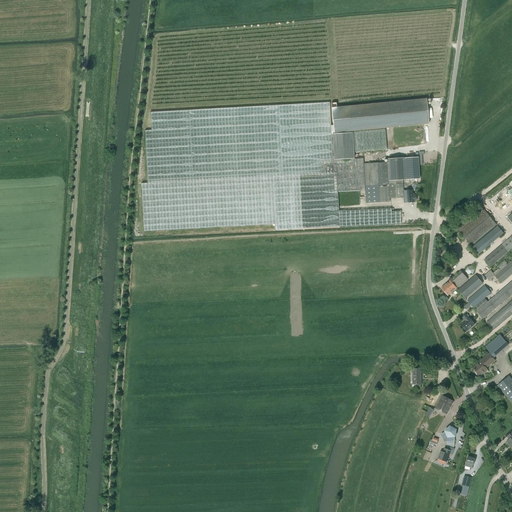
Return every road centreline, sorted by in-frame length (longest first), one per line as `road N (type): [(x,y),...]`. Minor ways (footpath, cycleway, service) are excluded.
road 1 (unclassified): [(43,511),(43,403),(47,373),(64,344),(88,0)]
road 2 (unclassified): [(511,494),(428,284),(464,0)]
